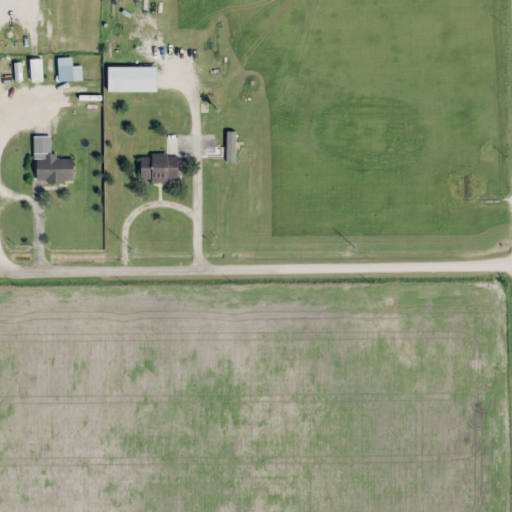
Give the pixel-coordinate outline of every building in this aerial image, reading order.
[(31,59),(31,80),(42,80),(42,59),(31,59)] [(218,104),(218,79),(191,79),(191,104),(218,104)] [(179,181),(179,154),(141,154),(141,181),(179,181)] [(73,182),(73,157),(37,157),(37,182),(73,182)] [(418,340),(418,313),(405,313),(405,340),(418,340)] [(451,349),(468,349),(468,315),(451,315),(451,349)]
